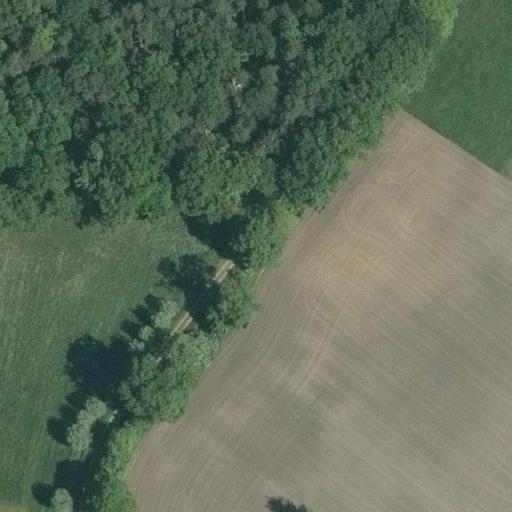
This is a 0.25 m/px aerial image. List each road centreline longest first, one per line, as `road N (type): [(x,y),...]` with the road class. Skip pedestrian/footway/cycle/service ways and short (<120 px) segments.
road 1 (track): [(379,0),(237,42),(117,47),(0,19)]
road 2 (residential): [(84,511),(92,447),(259,220)]
road 3 (track): [(259,220),(423,0)]
